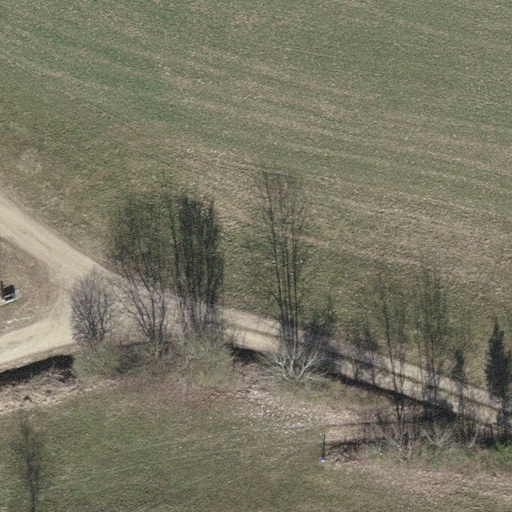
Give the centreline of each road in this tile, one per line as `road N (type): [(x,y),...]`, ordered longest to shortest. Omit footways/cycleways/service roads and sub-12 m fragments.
road 1 (track): [(511,416),(186,318)]
road 2 (track): [(186,318),(0,206)]
road 3 (track): [(186,318),(40,335),(0,348)]
